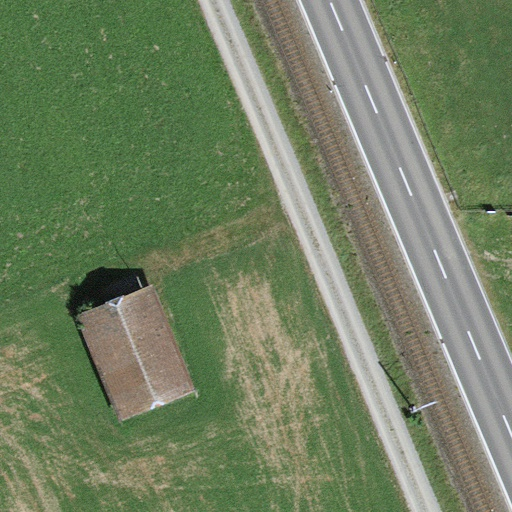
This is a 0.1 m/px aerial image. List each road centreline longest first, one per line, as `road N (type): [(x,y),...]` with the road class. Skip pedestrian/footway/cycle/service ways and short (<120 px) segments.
road 1 (track): [(421,511),(211,0)]
road 2 (primary): [(511,427),(333,0)]
